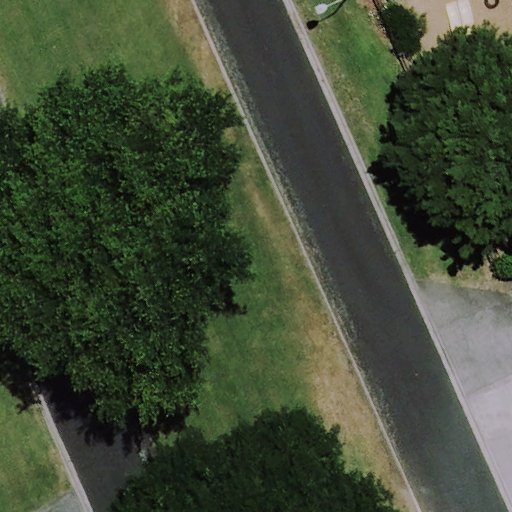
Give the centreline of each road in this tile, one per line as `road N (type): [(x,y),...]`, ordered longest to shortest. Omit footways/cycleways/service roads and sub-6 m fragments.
road 1 (residential): [(243,0),(469,511)]
road 2 (residential): [(137,511),(0,194)]
